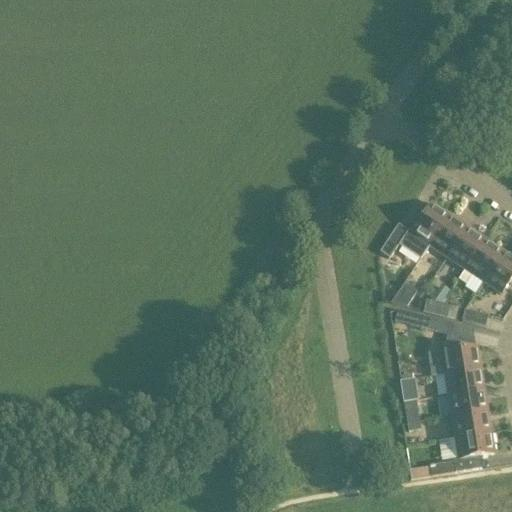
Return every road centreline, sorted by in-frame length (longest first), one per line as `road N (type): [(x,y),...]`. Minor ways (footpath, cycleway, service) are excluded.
road 1 (residential): [(354,467),(322,212),(382,118)]
road 2 (residential): [(382,118),(511,204)]
road 3 (residential): [(382,118),(460,0)]
